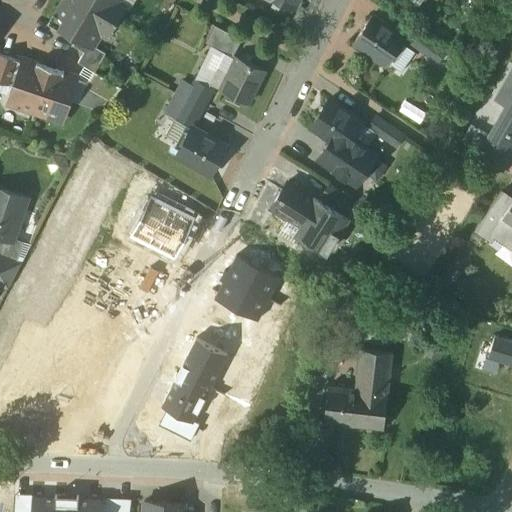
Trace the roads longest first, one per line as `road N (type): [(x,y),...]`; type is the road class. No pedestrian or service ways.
road 1 (residential): [(497,511),(324,483),(102,466)]
road 2 (residential): [(102,466),(232,214)]
road 3 (residential): [(339,0),(232,214)]
